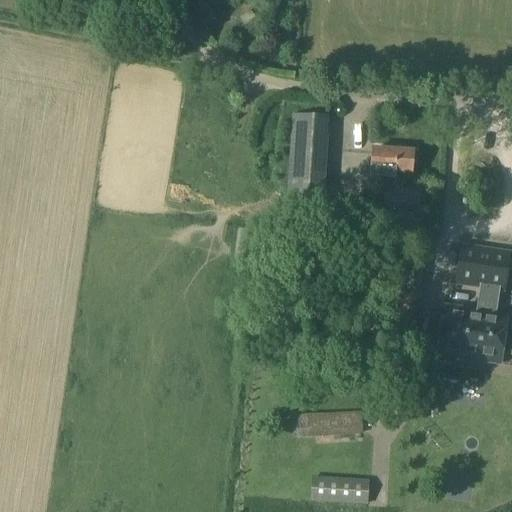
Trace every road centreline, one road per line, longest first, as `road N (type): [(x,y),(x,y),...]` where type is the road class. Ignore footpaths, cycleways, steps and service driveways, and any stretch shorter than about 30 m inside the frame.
road 1 (unclassified): [(186,59),(319,91),(511,106)]
road 2 (track): [(0,22),(186,59)]
